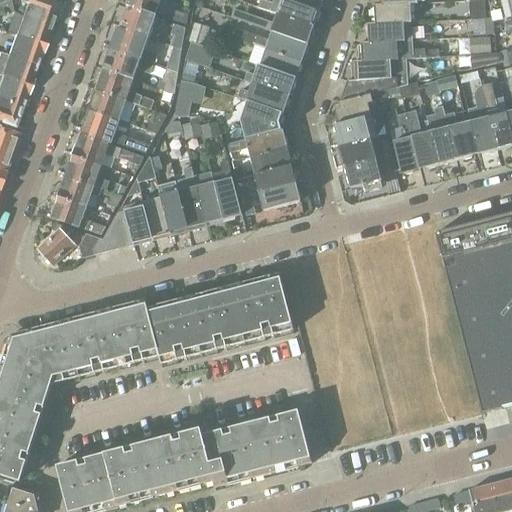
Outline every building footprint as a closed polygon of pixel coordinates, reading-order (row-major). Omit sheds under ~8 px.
[(8,0),(4,2),(0,3),(0,8),(13,12),(10,0),(8,0)] [(58,5),(44,0),(27,0),(22,15),(53,26),(57,16),(54,15),(58,5)] [(128,0),(127,5),(155,15),(159,0),(128,0)] [(291,0),(272,0),(272,3),(262,0),(259,9),(278,15),(313,28),(315,21),(318,20),(319,15),(318,13),(319,10),(291,0)] [(291,0),(319,10),(321,2),(324,3),(324,0),(291,0)] [(511,17),(511,0),(500,0),(505,19),(511,17)] [(470,19),(474,19),(486,18),(485,1),(475,2),(469,2),(470,19)] [(374,18),(374,25),(411,23),(409,5),(381,7),(373,7),(374,10),(371,12),(372,17),(374,18)] [(120,22),(117,29),(148,40),(152,29),(160,32),(164,23),(127,10),(124,20),(120,22)] [(257,27),(272,33),(306,46),(309,39),(311,38),(314,32),(312,30),(313,28),(278,15),(275,24),(232,10),(230,18),(257,27)] [(186,26),(187,16),(172,11),(169,20),(186,26)] [(22,15),(15,35),(43,46),(47,36),(49,37),(53,26),(22,15)] [(486,18),(474,19),(475,37),(493,36),(492,18),(486,18)] [(368,37),(368,44),(412,42),(411,23),(374,25),(367,25),(367,28),(365,30),(365,36),(368,37)] [(190,43),(192,44),(205,48),(211,30),(196,25),(190,43)] [(186,30),(174,26),(171,36),(174,37),(170,47),(173,48),(183,51),(186,30)] [(157,56),(144,51),(148,40),(117,29),(110,50),(154,65),(157,56)] [(266,50),(300,63),(303,56),(305,57),(308,49),(306,48),(306,46),(272,33),(269,41),(240,31),(237,40),(266,50)] [(43,46),(15,35),(7,57),(38,68),(42,58),(40,57),(43,46)] [(490,38),(474,39),(469,39),(470,55),(491,53),(490,38)] [(361,63),(406,60),(439,59),(438,50),(432,50),(432,49),(412,50),(412,42),(368,44),(360,45),(360,48),(358,48),(359,56),(361,56),(361,63)] [(186,62),(208,70),(214,53),(205,49),(205,48),(192,44),(186,62)] [(173,48),(166,69),(168,70),(179,74),(183,51),(173,48)] [(110,50),(103,71),(133,81),(137,70),(150,75),(154,65),(110,50)] [(300,63),(266,50),(260,68),(294,80),(297,73),(299,72),(301,68),(299,66),(300,63)] [(511,57),(511,52),(501,54),(503,62),(503,63),(511,60),(511,57)] [(503,62),(501,54),(470,56),(471,70),(503,62)] [(0,77),(0,78),(28,88),(32,77),(34,78),(38,68),(7,57),(3,68),(0,67),(0,77)] [(406,60),(361,63),(354,63),(354,66),(351,68),(352,73),(354,75),(355,82),(408,77),(406,60)] [(242,82),(253,85),(288,98),(291,90),(293,90),(295,84),(293,82),(294,80),(260,68),(248,64),(242,82)] [(165,91),(175,95),(179,74),(168,70),(163,83),(167,84),(165,91)] [(99,84),(96,91),(126,102),(150,110),(154,101),(129,92),(133,81),(103,71),(102,72),(101,71),(97,83),(99,84)] [(183,78),(182,82),(194,84),(196,78),(195,78),(183,75),(183,78)] [(0,78),(0,77),(0,100),(23,109),(27,99),(25,98),(28,88),(0,78)] [(386,91),(398,88),(408,85),(408,77),(355,82),(346,82),(338,104),(351,101),(369,95),(375,94),(386,91)] [(454,78),(436,82),(438,92),(456,87),(454,78)] [(182,82),(175,117),(178,117),(188,117),(191,103),(194,84),(182,82)] [(436,82),(426,85),(429,96),(439,93),(438,92),(436,82)] [(416,83),(408,85),(398,88),(401,100),(419,95),(416,83)] [(480,86),(496,149),(502,148),(505,149),(511,148),(511,146),(511,136),(506,114),(502,97),(496,99),(492,83),(480,86)] [(237,100),(247,103),(282,115),(285,108),(287,107),(289,102),(287,100),(288,98),(253,85),(250,94),(240,91),(237,100)] [(490,151),(496,149),(480,86),(479,87),(477,89),(476,90),(476,91),(475,92),(475,94),(474,95),(474,96),(475,99),(480,121),(469,124),(477,154),(479,154),(482,155),(488,154),(490,151)] [(86,111),(118,122),(126,102),(96,91),(93,99),(91,99),(87,111),(86,110),(86,111)] [(386,91),(375,94),(376,100),(388,97),(386,91)] [(339,124),(339,126),(339,127),(351,124),(364,120),(370,118),(366,105),(371,103),(369,95),(351,101),(338,104),(340,111),(335,112),(336,113),(333,114),(336,125),(339,124)] [(23,109),(0,100),(0,124),(14,129),(17,120),(19,121),(23,109)] [(240,122),(244,140),(281,131),(279,123),(281,124),(283,119),(282,117),(282,115),(247,103),(240,122)] [(449,162),(456,160),(444,112),(442,108),(433,110),(438,131),(429,133),(437,165),(439,165),(441,166),(447,165),(449,162)] [(444,112),(456,160),(462,159),(464,160),(470,159),(472,156),(474,155),(466,124),(456,126),(452,110),(444,112)] [(114,134),(118,122),(86,111),(86,112),(82,124),(84,124),(81,133),(146,155),(150,147),(114,134)] [(414,112),(405,114),(419,170),(425,168),(428,170),(434,168),(435,166),(437,165),(429,133),(420,135),(414,112)] [(156,136),(167,116),(157,113),(153,124),(149,123),(146,132),(156,136)] [(381,114),(370,118),(373,128),(383,125),(381,114)] [(402,174),(405,176),(411,174),(413,171),(419,170),(405,114),(396,117),(401,140),(392,143),(400,174),(402,174)] [(339,127),(339,126),(333,127),(335,136),(333,137),(336,147),(338,147),(339,148),(351,145),(369,141),(364,120),(351,124),(339,127)] [(163,133),(165,141),(183,136),(181,128),(179,123),(168,123),(163,133)] [(198,123),(181,128),(183,136),(185,143),(202,138),(198,123)] [(219,138),(216,124),(202,127),(206,141),(219,138)] [(0,149),(12,154),(19,136),(0,128),(0,149)] [(247,149),(249,158),(285,149),(285,146),(286,145),(285,139),(282,138),(281,131),(244,140),(228,144),(230,154),(247,149)] [(74,144),(70,156),(101,167),(105,155),(112,158),(113,156),(140,165),(144,158),(129,153),(115,149),(80,136),(77,145),(74,144)] [(392,157),(387,139),(379,142),(383,160),(392,157)] [(344,167),(344,169),(375,162),(369,141),(351,145),(339,148),(341,157),(339,157),(341,168),(344,167)] [(12,154),(0,149),(0,171),(5,173),(12,154)] [(249,158),(254,177),(290,167),(289,164),(291,162),(289,156),(287,156),(285,149),(249,158)] [(101,167),(70,156),(66,167),(69,168),(65,177),(93,187),(106,191),(110,183),(97,178),(101,167)] [(150,159),(154,171),(162,169),(159,157),(150,159)] [(392,157),(383,160),(387,174),(395,172),(392,157)] [(137,179),(138,183),(156,179),(150,159),(149,158),(137,179)] [(375,162),(344,169),(350,190),(361,187),(363,192),(380,188),(379,182),(380,182),(375,162)] [(239,188),(242,199),(295,185),(294,182),(295,180),(294,175),(292,174),(290,167),(254,177),(258,190),(254,191),(247,187),(239,188)] [(176,182),(178,192),(188,228),(190,228),(193,231),(199,230),(199,225),(206,224),(196,188),(191,168),(183,170),(185,180),(176,182)] [(242,168),(235,170),(237,181),(245,179),(242,168)] [(212,175),(214,183),(224,219),(223,219),(224,221),(227,220),(228,222),(234,220),(235,218),(242,216),(232,180),(230,170),(212,175)] [(60,187),(56,197),(86,207),(93,187),(65,177),(62,187),(60,187)] [(141,193),(138,183),(137,179),(128,196),(141,193)] [(214,183),(196,188),(206,224),(208,223),(211,226),(217,225),(217,220),(223,219),(224,219),(214,183)] [(261,203),(263,211),(264,212),(299,203),(298,200),(300,198),(298,193),(296,192),(295,185),(242,199),(247,217),(254,215),(252,205),(261,203)] [(122,196),(125,189),(116,186),(113,193),(122,196)] [(161,197),(162,199),(171,233),(176,231),(179,234),(185,233),(186,229),(188,228),(178,192),(161,197)] [(123,197),(114,194),(108,206),(116,209),(123,197)] [(86,207),(56,197),(52,208),(54,209),(51,219),(101,237),(105,229),(82,220),(86,207)] [(144,203),(145,207),(153,239),(159,237),(160,239),(166,238),(166,235),(171,235),(170,233),(171,233),(162,199),(144,203)] [(145,207),(125,212),(134,244),(141,242),(142,244),(147,243),(148,240),(153,239),(145,207)] [(82,259),(134,246),(134,244),(125,212),(119,214),(103,240),(86,235),(79,248),(82,259)] [(511,213),(435,233),(482,415),(511,406),(511,213)] [(73,231),(56,225),(53,230),(56,233),(38,250),(45,258),(43,259),(50,267),(52,265),(53,267),(75,246),(67,237),(73,231)] [(279,274),(230,287),(245,343),(294,331),(279,274)] [(202,355),(218,350),(245,343),(230,287),(187,298),(202,355)] [(187,298),(148,308),(147,308),(160,358),(161,361),(161,365),(202,355),(187,298)] [(120,368),(144,361),(160,357),(160,358),(147,308),(148,308),(146,300),(105,311),(120,368)] [(105,311),(66,322),(80,378),(120,368),(105,311)] [(66,322),(10,336),(0,367),(0,377),(49,392),(51,385),(64,382),(80,378),(66,322)] [(0,424),(35,435),(49,392),(0,377),(0,424)] [(298,467),(303,466),(312,464),(298,411),(250,424),(263,476),(298,467)] [(0,424),(0,476),(20,483),(35,435),(0,424)] [(215,489),(263,476),(250,424),(203,436),(202,436),(214,482),(213,482),(214,486),(215,489)] [(165,495),(213,482),(214,482),(202,436),(203,436),(201,430),(152,442),(165,495)] [(152,442),(104,455),(118,507),(165,495),(152,442)] [(98,511),(118,507),(104,455),(57,467),(68,511),(98,511)] [(511,511),(511,479),(491,485),(498,511),(511,511)] [(44,511),(39,491),(20,485),(14,483),(7,505),(6,509),(4,508),(2,511),(44,511)] [(498,511),(491,485),(469,491),(471,502),(473,511),(498,511)] [(456,505),(471,502),(469,491),(455,495),(454,499),(456,505)] [(431,511),(441,509),(439,503),(437,500),(423,503),(425,511),(431,511)] [(408,511),(425,511),(423,503),(409,507),(408,511)]
